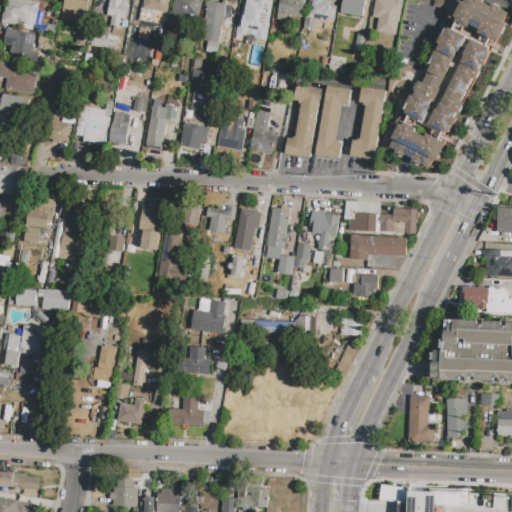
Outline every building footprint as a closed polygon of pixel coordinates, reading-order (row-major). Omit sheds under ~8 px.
[(7,0),(29,0),(40,2),(38,14),(30,13),(29,22),(19,20),(18,26),(2,23),(3,13),(5,13),(7,0)] [(64,0),(89,0),(86,18),(78,17),(77,23),(61,21),(64,0)] [(109,0),(129,0),(127,19),(122,18),(120,27),(110,25),(112,17),(107,16),(109,0)] [(169,0),(167,14),(142,9),(144,0),(169,0)] [(173,0),(203,0),(197,30),(169,24),(173,0)] [(247,0),(272,0),(267,39),(242,36),(243,28),(242,27),(243,15),(246,15),(247,0)] [(279,0),(304,0),(301,18),(287,15),(286,21),(276,19),(279,0)] [(310,0),(331,0),(330,5),(337,6),(334,23),(307,18),(310,0)] [(341,14),(343,0),(365,0),(362,18),(341,14)] [(375,0),(403,0),(397,36),(376,33),(379,19),(373,18),(375,0)] [(463,0),(483,0),(483,2),(491,6),(492,3),(511,13),(497,43),(490,40),(486,47),(490,49),(489,51),(490,51),(460,114),(457,113),(456,117),(458,118),(436,162),(434,161),(430,170),(421,165),(420,166),(412,162),(413,159),(405,154),(403,158),(394,154),(395,151),(388,148),(401,123),(404,124),(405,122),(406,122),(409,115),(405,113),(407,111),(404,109),(412,95),(414,96),(421,82),(422,82),(431,65),(429,64),(439,43),(438,42),(445,27),(448,29),(448,27),(453,29),(456,22),(449,18),(452,13),(456,14),(463,0)] [(206,1),(227,4),(220,44),(201,41),(207,7),(205,7),(206,1)] [(91,46),(95,26),(111,29),(109,40),(118,42),(117,50),(91,46)] [(139,38),(140,28),(151,29),(150,39),(139,38)] [(7,29),(36,35),(31,62),(12,58),(13,54),(10,53),(12,45),(4,43),(7,29)] [(358,33),(367,35),(363,55),(355,54),(358,33)] [(0,61),(26,66),(25,72),(39,74),(35,95),(5,89),(6,82),(0,81),(0,61)] [(49,77),(65,79),(62,99),(46,96),(49,77)] [(297,85),(324,90),(311,159),(285,154),(288,138),(293,139),(293,137),(295,138),(302,103),(299,102),(294,101),(297,85)] [(328,86),(352,90),(349,107),(342,106),(336,140),(339,141),(339,143),(343,143),(340,159),(316,155),(328,86)] [(362,87),(388,91),(378,160),(351,156),(354,141),(357,141),(358,139),(361,140),(366,105),(364,105),(364,103),(360,102),(362,87)] [(0,98),(0,114),(31,119),(34,99),(1,94),(1,98),(0,98)] [(81,107),(106,111),(107,102),(115,103),(107,147),(83,143),(84,137),(76,136),(81,107)] [(153,106),(165,109),(166,105),(179,107),(177,120),(168,119),(163,148),(146,145),(153,106)] [(257,111),(270,113),(268,128),(276,129),(275,133),(279,134),(277,146),(274,145),(272,154),(251,151),(257,111)] [(115,114),(131,117),(127,145),(122,145),(121,146),(110,145),(111,141),(110,141),(113,124),(114,124),(115,114)] [(224,116),(247,121),(242,152),(217,147),(220,131),(221,131),(224,116)] [(185,122),(205,126),(200,150),(181,147),(185,122)] [(0,163),(22,168),(17,198),(0,194),(0,163)] [(26,225),(31,197),(56,201),(53,222),(48,221),(47,228),(26,225)] [(139,230),(144,204),(150,205),(150,202),(159,203),(159,207),(166,208),(158,252),(140,249),(143,231),(139,230)] [(58,258),(82,262),(91,206),(73,203),(71,218),(65,216),(58,258)] [(208,207),(227,211),(227,206),(237,208),(232,235),(209,230),(211,218),(206,217),(208,207)] [(242,208),(261,212),(258,230),(255,229),(251,252),(234,249),(242,208)] [(273,208),(279,209),(278,210),(290,212),(286,237),(288,238),(286,250),(266,247),(273,208)] [(496,208),(511,208),(511,233),(496,233),(496,208)] [(416,210),(415,234),(405,234),(405,223),(394,223),(394,234),(379,233),(380,215),(393,215),(393,209),(416,210)] [(312,211),(340,216),(336,237),(331,237),(330,243),(336,244),(334,253),(318,250),(318,246),(317,245),(318,241),(320,241),(321,235),(311,233),(312,228),(309,227),(312,211)] [(365,214),(378,215),(377,232),(354,231),(355,214),(365,215),(365,214)] [(26,227),(40,229),(38,245),(24,243),(26,227)] [(158,280),(182,282),(187,237),(163,235),(158,280)] [(351,235),(410,238),(409,258),(370,256),(370,261),(350,260),(351,235)] [(111,236),(125,238),(122,253),(108,251),(111,236)] [(299,242),(312,245),(309,261),(306,261),(305,269),(294,267),(299,242)] [(484,250),(511,251),(511,278),(486,277),(487,260),(484,260),(484,250)] [(277,273),(280,256),(288,257),(288,256),(295,257),(292,276),(277,273)] [(231,257),(248,260),(245,277),(229,275),(229,270),(229,268),(228,268),(229,264),(230,264),(231,257)] [(343,270),(343,283),(330,283),(330,269),(343,270)] [(352,275),(379,276),(378,297),(360,297),(360,295),(354,295),(354,300),(347,300),(348,286),(351,286),(352,275)] [(463,287),(478,288),(478,286),(484,287),(484,288),(489,289),(489,287),(500,288),(500,290),(505,290),(509,294),(508,299),(511,299),(511,314),(461,310),(463,287)] [(42,309),(46,287),(72,292),(68,314),(42,309)] [(35,290),(15,289),(15,305),(35,306),(35,290)] [(278,289),(288,291),(286,301),(276,299),(278,289)] [(72,312),(75,295),(102,300),(99,317),(72,312)] [(210,300),(226,303),(221,334),(191,329),(194,311),(208,313),(210,300)] [(315,317),(298,316),(298,333),(315,333),(315,317)] [(362,319),(362,337),(347,337),(347,335),(341,335),(341,319),(362,319)] [(432,351),(439,351),(439,341),(443,341),(443,319),(510,320),(510,322),(511,322),(511,382),(461,382),(450,381),(450,380),(432,380),(432,351)] [(292,322),(240,320),(239,332),(292,334),(292,322)] [(10,335),(22,337),(24,326),(46,330),(41,357),(20,353),(17,368),(4,366),(10,335)] [(210,375),(177,373),(177,361),(188,361),(189,352),(191,352),(191,347),(205,348),(205,360),(211,360),(210,375)] [(139,350),(149,352),(142,388),(133,386),(139,350)] [(30,374),(34,358),(23,355),(18,371),(30,374)] [(100,359),(114,362),(110,383),(93,379),(95,368),(98,368),(100,359)] [(116,383),(130,385),(128,398),(114,396),(116,383)] [(435,387),(443,387),(443,396),(435,396),(435,387)] [(480,394),(498,394),(498,406),(480,406),(480,394)] [(408,443),(410,396),(430,397),(429,424),(435,424),(435,444),(408,443)] [(146,400),(142,425),(118,421),(121,404),(135,406),(136,398),(146,400)] [(204,426),(169,424),(169,409),(183,410),(183,398),(198,398),(198,410),(204,410),(204,426)] [(446,400),(466,399),(466,405),(467,405),(467,416),(467,421),(469,421),(470,437),(447,438),(446,400)] [(511,409),(511,439),(510,439),(510,437),(502,437),(502,436),(497,435),(498,411),(503,411),(503,412),(506,413),(506,409),(511,409)] [(0,472),(27,474),(27,476),(40,477),(39,495),(23,494),(23,491),(11,490),(11,487),(0,486),(0,472)] [(237,508),(266,508),(267,487),(250,486),(250,495),(237,495),(237,508)] [(137,508),(119,508),(120,488),(138,488),(137,508)] [(195,511),(196,507),(182,506),(182,491),(156,490),(155,511),(195,511)] [(201,491),(200,511),(218,511),(219,492),(201,491)] [(0,511),(0,496),(38,504),(36,511),(0,511)] [(145,511),(145,497),(155,497),(155,511),(145,511)] [(221,511),(222,498),(236,499),(235,511),(221,511)] [(382,511),(383,501),(421,503),(421,511),(431,511),(430,511),(382,511)]
